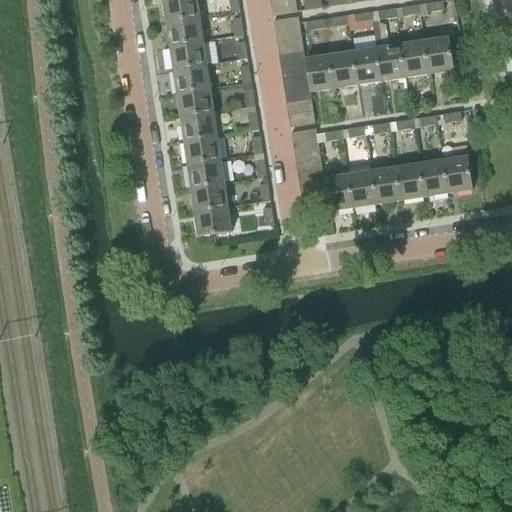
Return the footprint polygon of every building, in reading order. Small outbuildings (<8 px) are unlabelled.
[(165,0),(163,0),(166,24),(199,19),(195,0),(165,0)] [(228,0),(231,14),(239,13),(237,0),(228,0)] [(295,1),(270,5),(272,17),(297,13),(295,1)] [(303,4),(304,12),(321,9),(320,1),(303,4)] [(443,12),(442,3),(425,6),(426,14),(443,12)] [(419,15),(417,7),(401,9),(402,18),(419,15)] [(395,19),(394,10),(377,13),(378,21),(395,19)] [(372,22),(370,14),(353,16),(355,25),(372,22)] [(348,26),(347,17),(330,20),(332,29),(348,26)] [(166,24),(170,48),(202,43),(199,19),(166,24)] [(235,38),(243,37),(240,19),(232,21),(235,38)] [(273,22),(275,33),(300,30),(298,19),(273,22)] [(325,30),(323,21),(306,23),(307,32),(325,30)] [(300,30),(275,33),(276,46),(301,42),(300,30)] [(424,43),(429,76),(453,72),(449,39),(424,43)] [(301,42),(276,46),(278,58),(303,54),(301,42)] [(170,48),(173,71),(206,67),(202,43),(170,48)] [(239,62),(247,60),(244,43),(236,45),(239,62)] [(424,43),(400,46),(405,79),(429,76),(424,43)] [(400,46),(376,50),(382,83),(405,79),(400,46)] [(376,50),(353,53),(358,86),(382,83),(376,50)] [(353,53),(329,57),(334,90),(358,86),(353,53)] [(304,60),(303,54),(278,58),(280,70),(305,67),(304,60)] [(329,57),(304,60),(305,67),(307,78),(309,90),(310,93),(334,90),(329,57)] [(173,71),(177,95),(209,90),(206,67),(173,71)] [(282,82),(307,78),(305,67),(280,70),(282,82)] [(243,85),(251,84),(248,68),(240,69),(243,85)] [(284,93),(309,90),(307,78),(282,82),(284,93)] [(177,95),(180,119),(213,114),(209,90),(177,95)] [(311,102),(310,93),(309,90),(284,93),(286,105),(311,102)] [(246,110),(255,108),(252,91),(244,92),(246,110)] [(311,102),(286,105),(288,117),(313,114),(311,102)] [(461,122),(460,113),(442,116),(444,125),(461,122)] [(216,138),(213,114),(180,119),(184,142),(216,138)] [(315,124),(313,114),(288,117),(289,128),(315,124)] [(250,134),(259,132),(256,115),(248,116),(250,134)] [(437,126),(436,117),(418,120),(420,129),(437,126)] [(413,130),(412,121),(395,124),(396,132),(413,130)] [(390,133),(388,125),(371,127),(372,136),(390,133)] [(366,137),(364,128),(347,131),(349,140),(366,137)] [(292,145),(317,141),(316,131),(290,134),(292,145)] [(342,141),(341,132),(324,135),(325,143),(342,141)] [(184,142),(187,166),(220,161),(216,138),(184,142)] [(254,157),(262,156),(260,139),(251,140),(254,157)] [(294,157),(319,153),(317,141),(292,145),(294,157)] [(296,169),(321,165),(319,153),(294,157),(296,169)] [(443,162),(448,195),(472,191),(467,158),(443,162)] [(187,166),(191,190),(223,185),(220,161),(187,166)] [(258,181),(266,179),(263,162),(255,164),(258,181)] [(424,199),(448,195),(443,162),(419,165),(424,199)] [(321,165),(296,169),(298,181),(323,177),(321,165)] [(401,202),(424,199),(419,165),(395,169),(401,202)] [(377,206),(401,202),(395,169),(372,172),(377,206)] [(353,210),(377,206),(372,172),(348,176),(353,210)] [(353,210),(348,176),(323,180),(325,188),(327,200),(329,213),(353,210)] [(323,177),(298,181),(300,192),(325,188),(323,180),(323,177)] [(191,190),(194,213),(227,209),(223,185),(191,190)] [(262,204),(270,203),(267,186),(259,187),(262,204)] [(301,204),(327,200),(325,188),(300,192),(301,204)] [(227,209),(194,213),(198,238),(231,233),(227,209)] [(266,227),(274,226),(271,209),(263,210),(266,227)]
